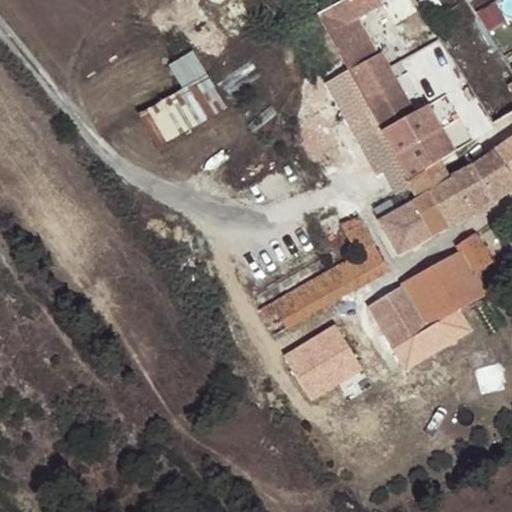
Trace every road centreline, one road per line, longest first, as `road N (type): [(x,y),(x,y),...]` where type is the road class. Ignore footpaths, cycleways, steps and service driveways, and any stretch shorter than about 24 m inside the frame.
road 1 (residential): [(0,22),(117,161),(184,200),(252,216),(336,191),(357,195),(400,271)]
road 2 (residential): [(400,271),(511,205)]
